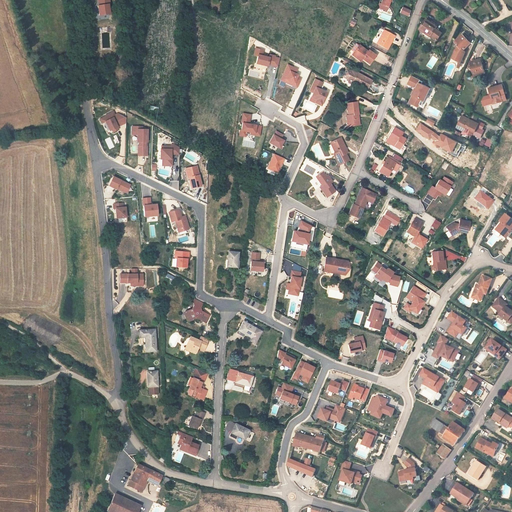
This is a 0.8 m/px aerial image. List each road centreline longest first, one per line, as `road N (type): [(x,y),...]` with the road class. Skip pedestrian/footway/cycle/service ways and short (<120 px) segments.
road 1 (residential): [(224,306),(199,289),(196,204),(95,155),(115,400)]
road 2 (residential): [(355,169),(421,0)]
road 3 (residential): [(224,306),(214,484)]
road 4 (unclassified): [(413,511),(510,368)]
road 5 (residential): [(292,496),(280,467),(288,425),(307,412),(328,361)]
road 6 (unclassified): [(214,484),(149,461),(115,400)]
road 7 (residential): [(426,334),(444,297),(478,259),(511,268)]
road 8 (residential): [(267,319),(288,200)]
road 9 (residential): [(288,200),(283,190),(304,144),(298,125),(266,107)]
